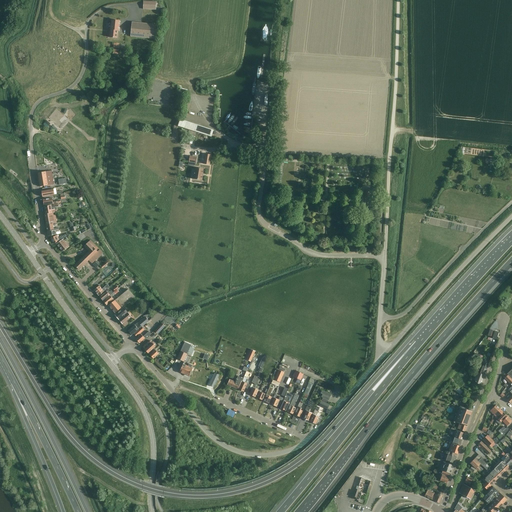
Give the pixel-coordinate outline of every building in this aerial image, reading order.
[(143,1),(143,9),(156,9),(156,1),(143,1)] [(110,37),(116,38),(117,30),(119,30),(120,21),(111,20),(110,29),(110,37)] [(132,22),(130,36),(155,39),(157,25),(132,22)] [(211,137),(213,130),(180,119),(178,126),(211,137)] [(202,180),(203,169),(195,168),(193,179),(202,180)] [(40,186),(54,184),(51,171),(38,173),(40,186)] [(42,191),(43,197),(50,195),(51,195),(54,195),(53,189),(49,189),(42,191)] [(50,195),(43,197),(44,205),(53,204),(58,203),(61,203),(60,200),(53,201),(52,198),(51,195),(50,195)] [(53,204),(44,205),(46,214),(53,212),(54,212),(55,212),(55,209),(52,210),(51,206),(53,206),(53,207),(58,206),(58,203),(61,203),(58,203),(53,204)] [(46,214),(44,214),(46,225),(56,222),(55,215),(54,215),(53,212),(46,214)] [(56,222),(46,225),(47,231),(55,230),(59,229),(58,229),(54,230),(53,225),(56,224),(55,223),(56,223),(56,222)] [(55,243),(61,240),(60,240),(57,235),(55,236),(50,237),(54,244),(55,243)] [(61,240),(55,243),(62,251),(67,247),(64,243),(67,240),(65,237),(61,240)] [(90,240),(88,242),(84,245),(89,250),(74,265),(79,270),(88,260),(92,263),(102,252),(90,240)] [(105,287),(102,289),(99,286),(94,290),(99,296),(107,289),(105,287)] [(115,313),(135,297),(128,289),(109,305),(115,313)] [(99,296),(103,301),(112,294),(110,291),(108,293),(106,291),(99,296)] [(112,294),(103,301),(106,305),(113,300),(111,297),(115,295),(113,293),(112,294)] [(115,315),(119,320),(128,312),(123,307),(115,315)] [(128,312),(119,320),(124,326),(128,323),(126,321),(131,317),(128,312)] [(143,319),(135,325),(128,331),(132,335),(135,332),(136,332),(139,329),(142,327),(146,323),(143,319)] [(161,323),(158,326),(159,327),(154,331),(158,334),(165,326),(161,323)] [(136,332),(135,332),(138,335),(144,330),(142,327),(139,329),(136,332)] [(143,336),(141,334),(135,339),(139,343),(142,340),(143,341),(151,334),(149,331),(143,336)] [(143,347),(148,353),(154,347),(155,346),(154,344),(155,343),(153,341),(152,342),(150,340),(143,347)] [(154,347),(148,353),(153,359),(159,354),(155,350),(156,349),(154,347)] [(251,350),(247,360),(250,361),(255,351),(251,350)] [(184,362),(187,354),(180,351),(177,359),(184,362)] [(479,372),(478,373),(485,375),(489,364),(484,362),(483,366),(480,372),(479,372)] [(183,364),(179,372),(189,376),(193,368),(183,364)] [(278,370),(274,379),(280,382),(284,373),(278,370)] [(242,382),(238,389),(244,392),(247,384),(244,382),(249,372),(246,371),(243,378),(242,382)] [(296,371),(294,376),(297,378),(301,380),(303,374),(300,373),(296,371)] [(485,375),(478,373),(477,372),(474,380),(477,383),(481,385),(485,375)] [(215,373),(210,383),(214,385),(219,375),(215,373)] [(502,376),(509,383),(511,379),(506,373),(502,376)] [(238,389),(242,382),(243,378),(238,376),(235,381),(229,379),(227,384),(228,385),(238,389)] [(252,382),(254,383),(249,394),(255,397),(258,390),(255,388),(259,379),(254,376),(252,382)] [(285,398),(280,408),(286,411),(290,400),(288,399),(289,397),(288,397),(291,390),(288,388),(284,397),(285,398)] [(268,390),(267,393),(263,401),(269,403),(272,397),(268,395),(270,391),(268,390)] [(328,400),(331,394),(322,390),(320,393),(322,394),(321,397),(328,400)] [(259,391),(257,398),(262,400),(265,394),(259,391)] [(295,394),(290,405),(287,411),(293,414),(296,408),(294,407),(295,405),(294,405),(299,395),(295,394)] [(273,397),(270,404),(276,407),(277,406),(279,407),(283,398),(279,396),(278,399),(273,397)] [(310,400),(305,410),(306,410),(302,418),(308,421),(312,413),(309,412),(310,409),(314,402),(310,400)] [(299,403),(294,414),(300,417),(303,411),(300,410),(301,408),(300,408),(302,404),(299,403)] [(489,410),(490,411),(494,415),(500,409),(496,405),(493,407),(492,406),(489,410)] [(500,409),(494,415),(497,419),(503,413),(500,409)] [(318,412),(314,410),(313,414),(310,421),(315,424),(319,417),(316,416),(318,412)] [(503,413),(497,419),(495,421),(496,421),(498,420),(500,422),(499,422),(500,423),(502,421),(507,416),(503,413)] [(465,432),(470,418),(460,414),(457,423),(459,424),(457,429),(462,430),(462,431),(463,431),(465,432)] [(500,423),(501,422),(502,421),(507,426),(511,421),(507,416),(502,421),(500,423)] [(457,431),(456,433),(458,434),(457,438),(462,439),(464,433),(457,431)] [(458,434),(456,433),(455,436),(457,437),(457,438),(454,437),(452,442),(460,445),(462,439),(457,438),(458,434)] [(487,435),(482,440),(489,446),(493,442),(494,441),(487,435)] [(488,454),(491,451),(481,441),(478,444),(488,454)] [(452,443),(448,454),(456,456),(457,453),(457,454),(460,446),(452,443)] [(456,456),(448,454),(446,453),(444,460),(454,463),(456,456)] [(502,461),(503,462),(504,462),(509,467),(511,463),(511,460),(505,454),(501,459),(502,461)] [(478,455),(475,458),(480,464),(487,471),(490,474),(496,480),(500,476),(494,469),(492,471),(488,467),(489,466),(482,460),(483,459),(478,455)] [(475,458),(470,463),(477,471),(479,469),(477,467),(480,464),(475,458)] [(442,470),(441,474),(442,474),(449,477),(450,473),(453,465),(442,461),(440,469),(442,470)] [(502,461),(498,465),(501,468),(501,467),(505,471),(509,467),(504,462),(503,462),(502,461)] [(498,465),(494,469),(500,476),(505,471),(501,467),(501,468),(498,465)] [(441,474),(442,474),(440,481),(446,483),(447,483),(449,477),(442,474),(441,474)] [(485,479),(484,480),(490,486),(496,480),(490,474),(485,478),(485,479)] [(363,500),(370,481),(361,478),(358,486),(356,486),(355,489),(357,489),(354,497),(355,497),(355,499),(358,500),(357,502),(363,504),(364,500),(363,500)] [(470,498),(474,490),(463,484),(459,492),(470,498)] [(482,498),(484,500),(483,502),(485,504),(487,502),(488,503),(490,501),(498,492),(493,487),(482,498)] [(431,499),(434,493),(427,490),(426,492),(424,496),(431,499)] [(439,503),(442,495),(441,494),(440,494),(436,492),(433,500),(437,502),(437,503),(438,502),(439,503)] [(498,492),(490,501),(493,503),(498,508),(507,500),(498,492)] [(455,510),(453,511),(463,511),(460,509),(462,508),(457,503),(454,508),(454,509),(455,510)] [(498,508),(493,503),(488,507),(492,511),(494,511),(496,511),(498,508)]
